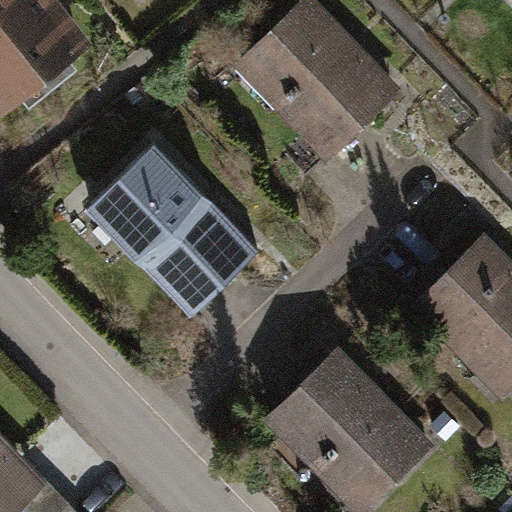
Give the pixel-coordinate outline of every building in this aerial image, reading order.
[(54,0),(0,0),(0,102),(15,121),(98,54),(54,0)] [(302,5),(234,67),(332,173),(400,110),(302,5)] [(165,146),(97,208),(195,314),(263,251),(165,146)] [(511,261),(492,240),(423,303),(511,398),(511,261)] [(344,354),(276,416),(364,511),(383,511),(441,459),(344,354)] [(0,435),(0,511),(18,511),(46,489),(0,435)]
